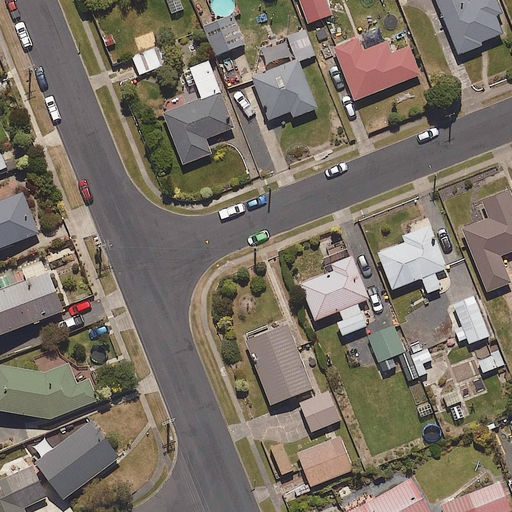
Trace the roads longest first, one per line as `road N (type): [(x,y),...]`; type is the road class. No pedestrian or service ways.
road 1 (residential): [(139,263),(511,119)]
road 2 (residential): [(139,263),(33,0)]
road 3 (residential): [(226,497),(139,263)]
